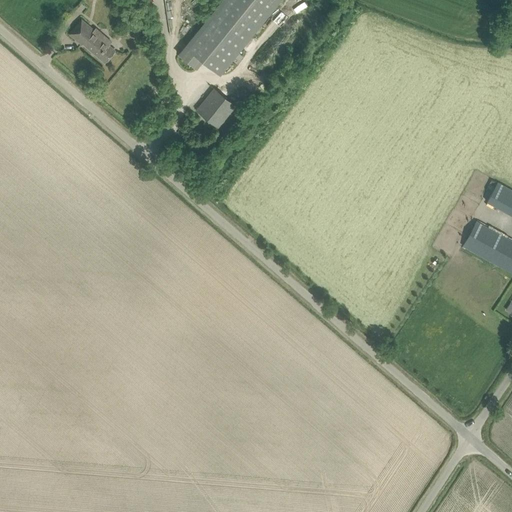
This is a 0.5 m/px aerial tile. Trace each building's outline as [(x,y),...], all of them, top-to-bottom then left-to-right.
[(196,68),(202,61),(219,75),(279,0),(222,0),(179,54),(196,68)] [(83,44),(105,63),(115,51),(109,45),(111,42),(95,28),(93,30),(81,19),(69,34),(82,45),(83,44)] [(197,110),(217,126),(234,105),(214,89),(197,110)] [(165,90),(157,99),(165,106),(173,98),(165,90)] [(511,215),(511,190),(497,182),(486,201),(511,215)] [(462,246),(509,272),(511,273),(511,240),(476,221),(462,246)]
